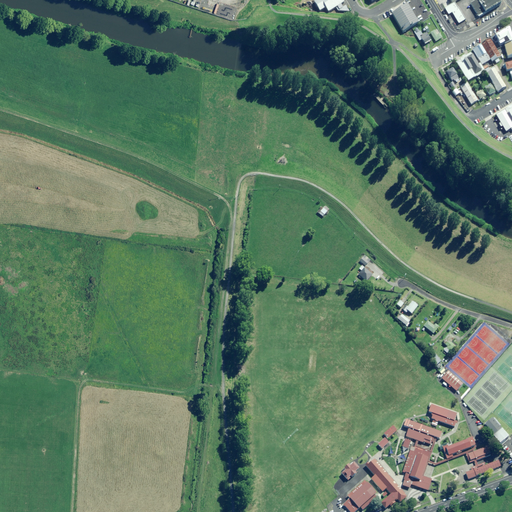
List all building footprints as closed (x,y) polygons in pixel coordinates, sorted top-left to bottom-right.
[(345,1),(344,0),(315,0),(315,1),(320,10),(325,7),(328,11),(345,1)] [(501,3),(499,0),(476,0),(471,3),(478,16),(501,3)] [(446,9),(452,6),(449,1),(443,5),(446,9)] [(456,4),(452,6),(446,9),(446,10),(450,16),(453,14),(459,25),(466,21),(456,4)] [(418,23),(408,5),(392,15),(403,32),(418,23)] [(442,39),(437,30),(430,33),(435,42),(442,39)] [(504,41),(507,45),(511,44),(508,31),(507,30),(493,38),(497,45),(504,41)] [(431,42),(427,35),(420,39),(424,46),(431,42)] [(490,40),(482,45),(491,60),(492,62),(501,57),(490,40)] [(491,60),(482,45),(473,51),(482,65),(491,60)] [(484,73),(473,54),(456,65),(467,83),(484,73)] [(511,60),(503,63),(505,72),(511,69),(511,60)] [(457,75),(452,69),(446,73),(450,79),(451,80),(452,81),(453,80),(454,81),(458,79),(456,76),(456,75),(457,75)] [(506,88),(495,69),(487,74),(498,93),(506,88)] [(478,102),(468,84),(460,88),(470,106),(478,102)] [(484,88),(485,89),(484,90),(486,93),(487,93),(489,96),(495,93),(491,85),(484,88)] [(485,97),(482,90),(476,93),(479,100),(485,97)] [(511,124),(510,121),(504,110),(494,116),(503,132),(511,127),(511,124)] [(329,210),(325,206),(323,209),(321,207),(317,213),(323,217),(329,210)] [(370,260),(365,256),(359,262),(365,267),(370,260)] [(372,275),(362,266),(359,270),(361,272),(358,275),(366,282),(372,275)] [(418,306),(412,302),(408,308),(407,307),(403,311),(406,313),(407,311),(411,315),(418,306)] [(410,321),(402,315),(398,320),(406,326),(410,321)] [(434,327),(428,322),(424,327),(433,334),(439,327),(435,325),(434,327)] [(455,338),(449,334),(443,341),(444,342),(443,344),(447,347),(443,350),(448,355),(455,347),(451,343),(455,338)] [(431,360),(436,366),(438,369),(440,368),(437,365),(441,362),(436,356),(431,360)] [(441,369),(435,377),(449,389),(455,382),(441,369)] [(434,414),(433,418),(457,426),(461,415),(433,405),(430,413),(434,414)] [(467,412),(462,414),(466,424),(471,422),(467,412)] [(446,430),(407,418),(405,426),(410,428),(405,447),(411,449),(414,438),(434,445),(437,437),(443,438),(446,430)] [(507,438),(491,418),(482,425),(498,445),(507,438)] [(395,425),(385,434),(389,439),(399,430),(395,425)] [(473,425),(467,428),(470,435),(476,433),(473,425)] [(464,429),(457,431),(460,440),(467,438),(464,429)] [(456,432),(450,435),(453,443),(459,440),(456,432)] [(445,448),(448,456),(476,446),(473,437),(445,448)] [(387,439),(381,444),(384,448),(390,443),(387,439)] [(377,442),(368,451),(372,455),(381,447),(377,442)] [(434,451),(418,446),(416,451),(412,449),(405,472),(408,473),(404,485),(413,488),(414,486),(432,492),(435,480),(426,477),(434,451)] [(469,454),(472,462),(493,454),(490,446),(469,454)] [(367,454),(358,462),(363,467),(372,459),(367,454)] [(409,495),(376,459),(368,466),(377,476),(372,480),(384,493),(389,489),(393,493),(381,504),(387,510),(399,499),(402,502),(409,495)] [(469,472),(471,479),(503,467),(500,460),(469,472)] [(362,470),(355,462),(343,473),(350,481),(362,470)] [(379,494),(367,481),(349,497),(360,510),(363,507),(365,510),(379,498),(377,495),(379,494)]
